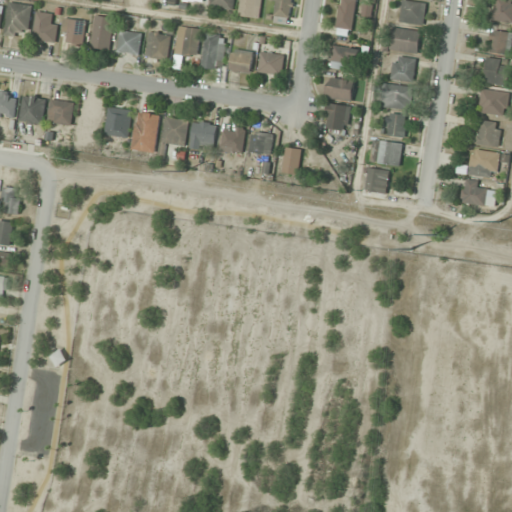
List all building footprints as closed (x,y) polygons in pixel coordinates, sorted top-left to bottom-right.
[(212,0),(212,6),(234,9),(235,0),(212,0)] [(262,0),(242,0),(241,15),(261,17),(262,0)] [(276,16),(291,17),(293,0),(270,0),(270,1),(278,2),(276,16)] [(352,36),(356,0),(341,0),(336,34),(352,36)] [(427,3),(409,0),(403,0),(400,21),(424,24),(427,3)] [(511,22),(511,0),(495,0),(493,21),(511,22)] [(7,35),(29,37),(32,5),(10,3),(7,35)] [(55,23),(57,16),(39,11),(33,37),(55,42),(59,24),(55,23)] [(111,50),(115,17),(97,16),(93,48),(111,50)] [(87,21),(67,17),(62,41),(83,45),(87,21)] [(418,54),(422,32),(395,26),(391,49),(418,54)] [(202,29),(180,27),(177,55),(199,57),(202,29)] [(119,52),(140,56),(144,33),(123,29),(119,52)] [(511,52),(511,30),(490,31),(491,54),(511,52)] [(169,61),(172,34),(150,32),(148,59),(169,61)] [(226,68),(226,34),(205,34),(205,68),(226,68)] [(360,48),(332,46),(331,69),(359,70),(360,48)] [(231,70),(252,72),(254,51),(233,49),(231,70)] [(282,77),(286,55),(263,51),(259,72),(282,77)] [(413,82),(417,59),(396,55),(392,79),(413,82)] [(511,61),(487,59),(485,84),(509,86),(511,61)] [(351,101),(356,80),(331,75),(327,96),(351,101)] [(383,106),(411,110),(414,87),(386,83),(383,106)] [(506,116),(511,93),(484,88),(479,111),(506,116)] [(19,93),(0,90),(0,117),(16,120),(19,93)] [(21,122),(44,125),(47,98),(25,95),(21,122)] [(76,102),(52,99),(49,123),(73,126),(76,102)] [(352,105),(329,103),(326,129),(349,131),(352,105)] [(106,136),(130,138),(133,110),(110,107),(106,136)] [(162,115),(140,112),(134,150),(156,154),(162,115)] [(405,138),(410,116),(392,112),(387,134),(405,138)] [(190,119),(167,117),(164,143),(187,146),(190,119)] [(505,125),(482,119),(476,142),(499,148),(505,125)] [(192,148),(202,149),(203,142),(216,144),(218,124),(195,121),(192,148)] [(247,129),(236,127),(235,130),(225,128),(221,151),(243,154),(247,129)] [(250,152),(272,156),(276,135),(254,131),(250,152)] [(372,161),(402,165),(403,155),(414,156),(415,144),(374,140),(372,161)] [(500,175),(497,149),(470,152),(473,178),(500,175)] [(298,183),(300,155),(285,154),(284,171),(278,171),(278,181),(298,183)] [(390,170),(367,168),(364,191),(388,194),(390,170)] [(480,182),(467,179),(462,201),(493,208),(498,192),(479,187),(480,182)] [(19,215),(22,188),(5,186),(1,213),(19,215)] [(0,244),(12,246),(15,222),(0,219),(0,244)] [(0,296),(9,297),(9,275),(0,275),(0,296)] [(58,367),(69,360),(62,349),(51,356),(58,367)]
